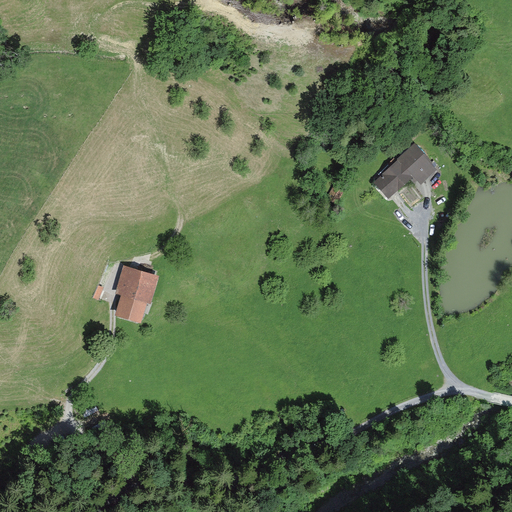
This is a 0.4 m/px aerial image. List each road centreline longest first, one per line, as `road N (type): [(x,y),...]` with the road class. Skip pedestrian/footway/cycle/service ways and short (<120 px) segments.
road 1 (track): [(511,402),(460,388),(234,477),(148,481),(103,511)]
road 2 (track): [(106,290),(102,362),(67,409),(70,431),(114,474),(148,481)]
road 3 (track): [(460,388),(431,333),(425,212)]
